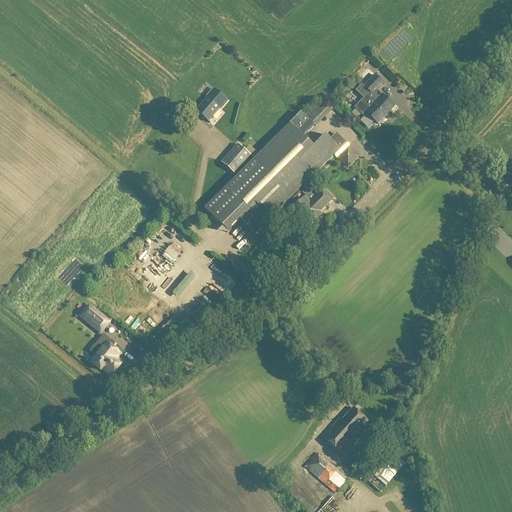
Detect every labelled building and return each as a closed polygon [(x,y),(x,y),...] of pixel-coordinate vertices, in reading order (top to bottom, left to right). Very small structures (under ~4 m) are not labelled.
[(188,86),(196,76),(192,73),(183,82),(188,86)] [(376,126),(393,108),(382,97),(376,92),(383,86),(374,77),(364,88),(370,94),(354,109),(363,118),(366,115),(376,126)] [(192,90),(200,81),(196,78),(188,86),(192,90)] [(206,98),(208,100),(197,113),(208,123),(219,110),(222,111),(233,98),(217,84),(206,98)] [(347,150),(343,147),(345,145),(337,137),(337,136),(336,136),(335,136),(334,137),(330,141),(325,137),(313,149),(305,142),(322,125),(311,114),(305,120),(300,115),(259,156),(249,148),(245,153),(238,146),(221,165),(234,176),(251,158),(254,161),(204,211),(227,234),(240,221),(254,236),(333,157),(336,161),(338,159),(347,169),(357,159),(347,149),(347,150)] [(320,217),(318,215),(333,200),(322,189),(313,198),(309,195),(310,194),(306,190),(302,194),(305,198),(291,212),(308,229),(320,217)] [(340,202),(332,208),(343,224),(351,218),(340,202)] [(130,316),(195,255),(163,221),(98,283),(130,316)] [(289,237),(293,232),(288,227),(284,232),(289,237)] [(190,270),(174,294),(180,298),(196,274),(190,270)] [(89,307),(83,314),(80,318),(88,325),(100,335),(109,324),(89,307)] [(145,344),(150,339),(141,330),(136,335),(145,344)] [(100,372),(101,370),(111,378),(116,371),(118,372),(121,368),(120,367),(122,364),(116,360),(119,355),(111,349),(114,345),(103,337),(90,353),(95,358),(90,364),(100,372)] [(357,435),(368,423),(353,410),(342,421),(340,420),(322,439),(346,460),(363,441),(357,435)] [(320,461),(308,466),(311,475),(323,471),(320,461)] [(387,481),(397,469),(388,462),(378,474),(387,481)] [(327,479),(343,492),(350,483),(334,470),(327,479)] [(288,489),(296,497),(300,493),(291,485),(288,489)]
